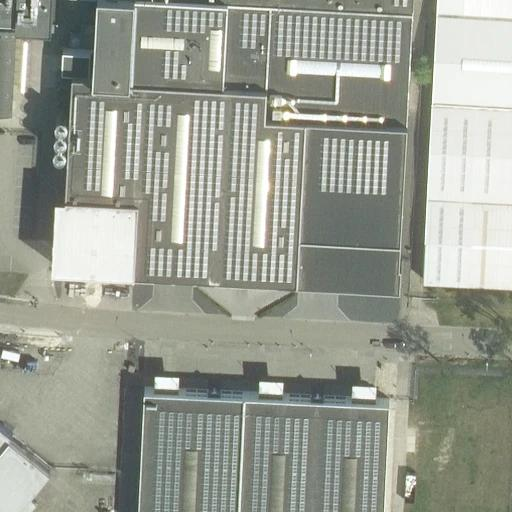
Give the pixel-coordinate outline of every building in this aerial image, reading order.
[(400,260),(414,0),(0,0),(0,8),(17,9),(16,22),(52,24),(53,0),(99,0),(96,72),(90,71),(91,48),(63,47),(62,70),(74,70),(67,192),(58,192),(54,264),(134,268),(134,269),(401,283),(402,260),(400,260)] [(511,0),(437,0),(437,9),(511,12),(511,0)] [(432,98),(424,278),(511,282),(511,12),(437,9),(432,98)] [(0,111),(12,112),(16,33),(0,31),(0,111)] [(254,391),(276,391),(277,374),(254,374),(254,391)] [(145,386),(139,511),(384,511),(390,398),(145,386)] [(13,430),(4,423),(2,426),(0,424),(0,511),(13,511),(15,511),(29,511),(38,501),(28,493),(51,466),(11,433),(13,430)]
